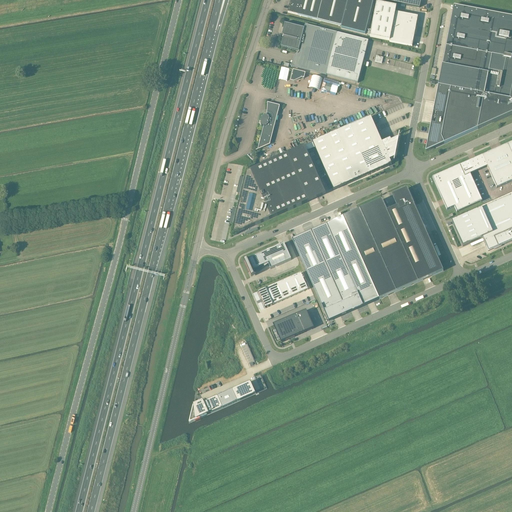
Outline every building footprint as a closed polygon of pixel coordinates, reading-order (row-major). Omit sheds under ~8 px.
[(290,0),(288,13),(342,26),(341,28),(365,34),(373,0),(290,0)] [(418,17),(395,13),(396,7),(376,3),(368,37),(389,41),(389,42),(412,47),(418,17)] [(439,82),(438,87),(425,153),(444,144),(446,144),(448,143),(450,142),(452,141),(455,140),(457,139),(459,138),(461,137),(463,136),(465,135),(467,134),(469,133),(471,132),(474,131),(476,130),(478,129),(479,129),(478,129),(479,129),(482,128),(484,127),(486,125),(489,124),(491,123),(493,122),(496,121),(498,120),(500,119),(503,118),(505,117),(507,116),(510,115),(511,114),(511,16),(510,16),(506,16),(501,15),(497,14),(492,13),(488,12),(484,11),(479,11),(475,10),(470,9),(466,8),(461,7),(457,6),(454,7),(453,12),(452,17),(451,22),(450,27),(449,32),(448,37),(447,42),(446,47),(445,52),(444,57),(443,62),(442,67),(441,72),(440,77),(439,82)] [(294,67),(328,76),(339,34),(305,25),(304,28),(285,24),(282,34),(284,34),(284,35),(283,35),(282,38),(283,38),(281,47),(298,51),(294,67)] [(339,34),(328,76),(358,83),(368,41),(339,34)] [(292,76),(291,80),(294,81),(301,78),(304,79),(305,73),(293,70),(292,75),(292,76)] [(286,100),(278,133),(296,137),(299,124),(327,131),(332,111),(286,100)] [(270,145),(280,106),(267,103),(266,115),(265,115),(263,116),(262,116),(261,117),(261,119),(260,120),(260,121),(260,123),(260,124),(261,125),(262,126),(263,127),(257,150),(270,145)] [(382,143),(371,118),(312,143),(315,149),(333,191),(392,165),(390,161),(394,159),(395,159),(399,138),(398,138),(391,142),(390,140),(382,143)] [(511,142),(482,156),(487,167),(497,188),(511,181),(511,142)] [(307,145),(304,147),(307,152),(310,151),(315,149),(312,143),(307,145)] [(234,209),(230,224),(235,226),(233,235),(240,232),(326,194),(307,152),(304,147),(304,146),(248,171),(246,178),(241,177),(237,193),(242,194),(239,210),(234,209)] [(487,167),(482,156),(473,160),(462,165),(432,178),(447,210),(454,207),(457,213),(482,202),(470,174),(478,171),(487,167)] [(443,271),(414,206),(415,206),(407,189),(392,196),(397,207),(387,211),(382,200),(343,218),(375,289),(379,300),(443,271)] [(511,197),(511,196),(452,222),(463,247),(483,238),(488,251),(488,252),(499,247),(499,246),(501,245),(501,246),(511,240),(511,197)] [(342,217),(289,241),(326,323),(379,300),(342,217)] [(274,249),(274,248),(245,261),(250,271),(263,266),(264,268),(269,265),(271,270),(291,261),(287,252),(288,252),(284,244),(274,249)] [(301,274),(258,292),(265,309),(308,290),(301,274)] [(314,329),(306,311),(275,325),(283,343),(314,329)] [(250,382),(232,390),(237,402),(256,394),(250,382)] [(189,423),(223,408),(237,402),(232,390),(217,397),(204,403),(203,401),(193,405),(189,423)]
